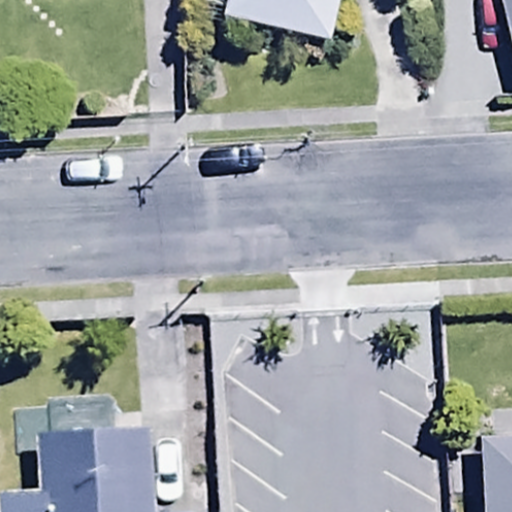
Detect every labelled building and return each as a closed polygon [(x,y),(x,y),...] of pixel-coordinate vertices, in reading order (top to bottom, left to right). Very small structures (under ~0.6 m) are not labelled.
[(234,0),(228,29),(336,52),(347,0),(234,0)] [(511,0),(501,0),(511,45),(511,0)] [(511,511),(511,447),(483,448),(486,511),(511,511)] [(41,511),(25,511),(158,511),(158,451),(40,452),(41,511)] [(388,472),(388,456),(259,458),(262,511),(406,511),(404,472),(388,472)]
